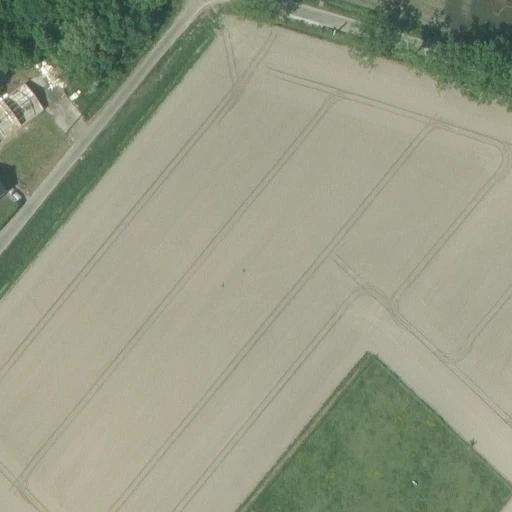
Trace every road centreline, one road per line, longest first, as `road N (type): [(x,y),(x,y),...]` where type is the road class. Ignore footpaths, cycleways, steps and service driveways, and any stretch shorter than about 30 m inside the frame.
road 1 (unclassified): [(0,232),(183,0)]
road 2 (unclassified): [(511,72),(268,0)]
